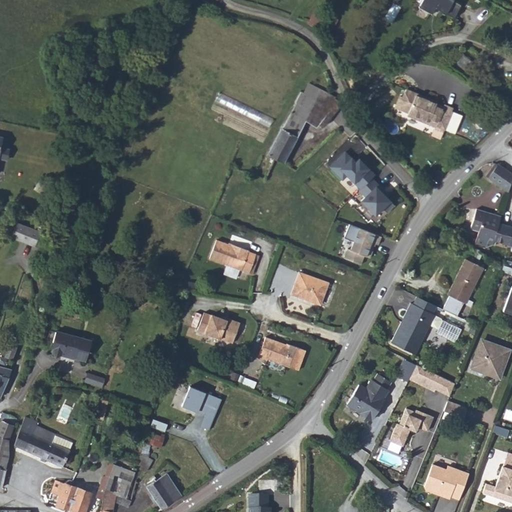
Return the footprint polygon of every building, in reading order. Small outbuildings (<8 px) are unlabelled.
[(462,5),(453,0),(422,0),(418,7),(432,15),(437,8),(454,18),(462,5)] [(333,33),(339,15),(315,7),(309,25),(333,33)] [(415,91),(404,87),(401,94),(398,94),(394,105),(407,110),(406,113),(434,124),(433,126),(442,129),(451,105),(442,102),(441,103),(435,101),(435,99),(425,95),(424,97),(414,93),(415,91)] [(266,154),(272,157),(282,162),(310,114),(319,121),(321,119),(324,121),(328,119),(333,113),(329,109),(314,98),(300,90),(295,101),(296,102),(266,154)] [(346,177),(359,191),(374,176),(358,160),(354,163),(344,152),(328,167),(341,182),(346,177)] [(487,176),(500,185),(510,171),(497,162),(487,176)] [(510,171),(500,185),(508,190),(508,189),(510,182),(511,173),(510,171)] [(361,200),(376,216),(384,208),(388,211),(395,204),(387,195),(389,193),(374,176),(359,191),(364,197),(361,200)] [(485,246),(492,244),(494,240),(499,222),(501,214),(477,207),(471,227),(479,230),(476,243),(485,246)] [(452,228),(436,216),(427,228),(443,240),(452,228)] [(511,225),(499,222),(494,240),(511,245),(511,225)] [(43,234),(18,223),(11,238),(36,248),(43,234)] [(348,248),(344,257),(362,264),(365,256),(371,257),(376,243),(379,244),(383,236),(351,223),(345,236),(354,240),(351,249),(348,248)] [(230,244),(215,238),(208,257),(248,272),(255,253),(247,250),(248,249),(231,243),(230,244)] [(452,288),(449,294),(463,301),(465,302),(483,266),(465,257),(450,286),(452,288)] [(331,284),(302,270),(292,292),(310,301),(311,299),(321,304),(331,284)] [(511,286),(502,313),(511,316),(511,286)] [(409,301),(401,316),(404,317),(402,321),(400,319),(389,341),(413,353),(429,323),(433,314),(434,313),(431,312),(435,304),(416,294),(411,302),(409,301)] [(463,301),(449,294),(442,307),(456,314),(463,301)] [(209,315),(201,312),(195,330),(203,332),(202,333),(218,339),(218,338),(230,342),(238,322),(227,318),(225,319),(219,317),(209,314),(209,315)] [(440,317),(433,314),(429,323),(437,327),(440,319),(440,317)] [(93,339),(58,330),(52,349),(54,350),(58,354),(64,352),(65,353),(66,352),(77,354),(76,357),(87,360),(93,339)] [(284,346),(262,338),(255,358),(264,362),(264,360),(295,372),(303,351),(288,346),(287,348),(283,347),(284,346)] [(508,350),(480,340),(471,366),(487,372),(486,373),(497,377),(508,350)] [(14,345),(7,360),(13,363),(20,349),(14,345)] [(415,363),(409,374),(427,383),(426,386),(433,390),(435,388),(449,395),(454,382),(415,363)] [(107,369),(95,364),(92,374),(104,378),(107,369)] [(0,396),(9,378),(6,377),(9,369),(0,366),(0,396)] [(107,380),(87,373),(82,382),(103,389),(107,380)] [(389,380),(376,373),(372,379),(385,387),(389,380)] [(381,397),(387,388),(385,387),(372,379),(371,378),(365,388),(357,383),(346,402),(359,411),(363,417),(370,418),(371,418),(374,413),(376,410),(380,410),(380,407),(379,406),(383,399),(381,397)] [(192,387),(184,407),(205,415),(200,427),(210,431),(223,399),(192,387)] [(105,418),(107,399),(99,398),(97,417),(105,418)] [(465,409),(446,402),(442,411),(462,418),(465,409)] [(426,430),(432,416),(414,409),(414,411),(405,407),(398,423),(395,422),(388,440),(401,445),(408,428),(410,429),(411,427),(415,428),(416,426),(426,430)] [(0,417),(0,418),(1,419),(13,424),(15,418),(2,412),(0,417)] [(35,420),(24,415),(13,444),(61,466),(63,461),(67,463),(70,456),(66,454),(68,449),(50,441),(54,432),(34,423),(35,420)] [(1,419),(0,421),(0,435),(7,439),(13,424),(1,419)] [(153,419),(151,426),(166,429),(167,422),(153,419)] [(145,431),(142,442),(151,444),(156,445),(160,446),(162,436),(145,431)] [(135,466),(144,471),(151,460),(139,453),(137,460),(138,461),(135,466)] [(511,460),(504,458),(501,465),(501,464),(494,485),(484,482),(481,491),(511,502),(511,460)] [(127,468),(111,462),(107,474),(104,474),(99,487),(127,501),(132,487),(119,481),(127,468)] [(458,500),(468,473),(446,466),(445,469),(431,464),(423,487),(424,491),(438,495),(439,492),(449,496),(449,497),(458,500)] [(147,484),(146,485),(161,508),(181,495),(166,472),(154,479),(147,484)] [(54,479),(50,491),(58,494),(55,504),(58,505),(65,507),(77,511),(83,511),(90,492),(54,479)] [(99,487),(95,497),(102,500),(104,489),(99,487)] [(102,500),(100,509),(110,511),(111,511),(114,504),(127,510),(130,504),(104,489),(102,500)] [(270,511),(271,504),(268,504),(268,490),(248,490),(248,511),(270,511)]
